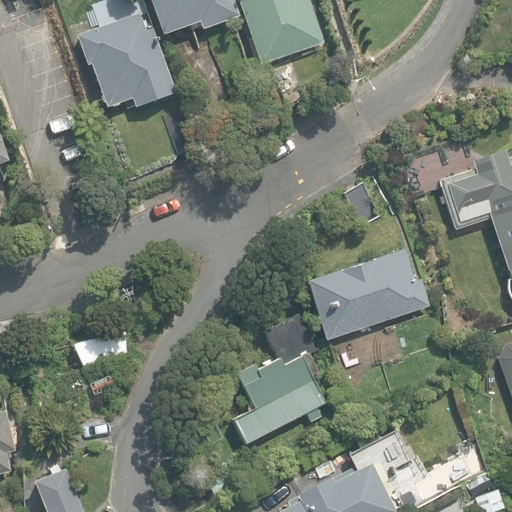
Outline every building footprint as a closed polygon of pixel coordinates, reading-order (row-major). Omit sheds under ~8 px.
[(148,0),(161,36),(198,23),(201,30),(237,17),(230,0),(148,0)] [(236,0),(259,66),(322,44),(307,0),(236,0)] [(130,99),(134,110),(174,95),(149,28),(143,30),(137,14),(75,37),(86,67),(89,66),(105,109),(130,99)] [(162,115),(177,155),(196,148),(181,108),(162,115)] [(488,218),(511,290),(511,155),(504,158),(502,152),(469,163),(472,171),(439,182),(454,229),(488,218)] [(342,194),(360,225),(379,214),(362,183),(342,194)] [(305,281),(324,341),(428,307),(419,279),(412,281),(402,249),(305,281)] [(230,419),(243,445),(303,414),(307,423),(320,416),(316,408),(323,404),(309,377),(317,373),(309,359),(317,354),(296,315),(262,332),(276,359),(255,370),(251,364),(232,373),(247,403),(247,404),(246,406),(246,408),(246,410),(246,411),(230,419)] [(70,344),(84,369),(126,354),(122,329),(70,344)] [(496,358),(511,403),(511,340),(502,344),(496,358)] [(88,384),(93,397),(116,387),(111,375),(88,384)] [(378,399),(393,393),(388,378),(372,383),(378,399)] [(45,417),(53,424),(64,412),(56,405),(45,417)] [(0,474),(10,472),(6,453),(13,451),(4,412),(0,412),(0,474)] [(202,473),(218,503),(253,485),(237,455),(202,473)] [(394,511),(368,462),(331,481),(329,476),(293,495),(296,500),(273,511),(394,511)] [(81,511),(63,469),(31,482),(43,511),(81,511)]
